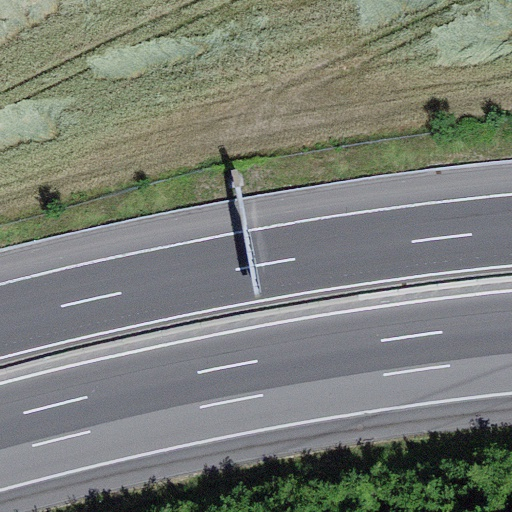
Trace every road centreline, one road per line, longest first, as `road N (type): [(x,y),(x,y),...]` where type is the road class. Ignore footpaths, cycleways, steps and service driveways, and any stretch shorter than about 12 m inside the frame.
road 1 (motorway): [(0,437),(261,375),(511,341)]
road 2 (motorway): [(511,231),(243,267),(0,322)]
